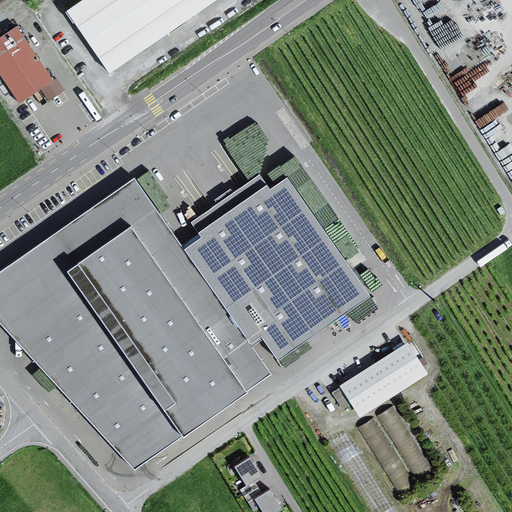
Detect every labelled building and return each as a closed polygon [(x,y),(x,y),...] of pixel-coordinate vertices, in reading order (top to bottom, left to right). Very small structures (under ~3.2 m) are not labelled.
[(84,0),(67,12),(109,74),(216,0),(84,0)] [(61,90),(18,22),(0,33),(0,73),(18,101),(41,87),(48,98),(61,90)] [(201,237),(184,249),(252,346),(263,339),(278,361),(371,297),(287,178),(270,190),(267,186),(199,233),(201,237)] [(0,322),(132,467),(270,370),(252,346),(184,249),(134,179),(0,272),(0,322)] [(358,413),(428,372),(409,340),(331,385),(343,406),(351,401),(358,413)] [(395,403),(379,412),(410,471),(426,462),(395,403)] [(411,479),(374,416),(359,424),(396,488),(411,479)] [(244,458),(230,466),(243,486),(256,477),(244,458)] [(267,489),(251,498),(258,511),(276,511),(280,510),(267,489)]
